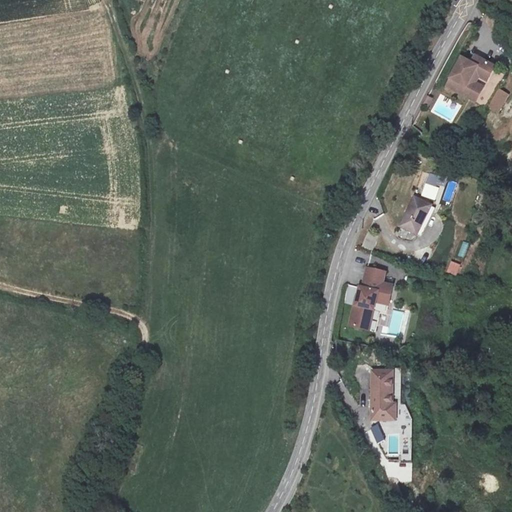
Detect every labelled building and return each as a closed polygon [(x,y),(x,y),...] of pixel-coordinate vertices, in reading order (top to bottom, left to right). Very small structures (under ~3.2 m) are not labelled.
[(477,64),(481,67),(489,71),(497,58),(477,47),(473,54),(465,49),(449,75),(469,87),(477,73),(472,70),(477,64)] [(477,73),(481,67),(477,64),(472,70),(477,73)] [(487,109),(500,114),(507,92),(494,88),(487,109)] [(429,108),(432,99),(425,96),(421,105),(429,108)] [(440,202),(447,204),(457,180),(449,177),(440,202)] [(427,202),(408,195),(397,224),(417,232),(427,202)] [(380,201),(370,203),(373,216),(383,214),(380,201)] [(465,258),(469,243),(462,241),(458,256),(465,258)] [(446,273),(456,276),(459,264),(450,261),(446,273)] [(390,267),(372,263),(367,283),(365,282),(362,300),(360,299),(355,320),(371,324),(376,303),(380,304),(382,293),(395,296),(398,280),(388,278),(390,267)] [(380,304),(376,303),(371,324),(375,325),(380,304)] [(395,415),(399,366),(379,364),(374,413),(395,415)] [(387,435),(388,455),(399,454),(398,434),(387,435)]
